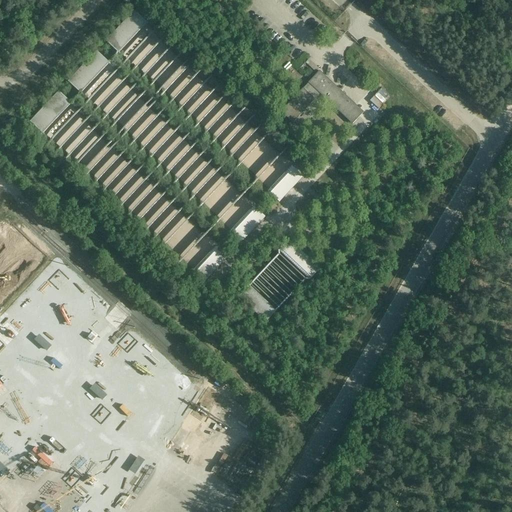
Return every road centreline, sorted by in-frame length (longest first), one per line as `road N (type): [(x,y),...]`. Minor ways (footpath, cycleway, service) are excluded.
road 1 (unclassified): [(279,511),(495,140)]
road 2 (unknown): [(132,511),(147,480),(139,459),(0,376)]
